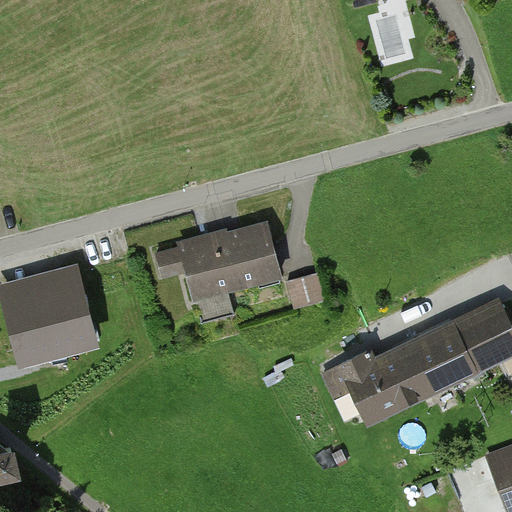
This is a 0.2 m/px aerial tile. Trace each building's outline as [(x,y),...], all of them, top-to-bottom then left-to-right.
[(190,301),(280,276),(265,222),(155,253),(162,278),(182,273),(190,301)] [(20,368),(97,350),(77,269),(0,288),(20,368)] [(285,311),(324,303),(318,275),(280,283),(285,311)] [(352,433),(511,357),(511,350),(491,305),(374,360),(369,350),(323,372),(352,433)] [(511,511),(511,448),(485,459),(504,511),(511,511)] [(0,486),(21,482),(15,455),(0,458),(0,486)]
